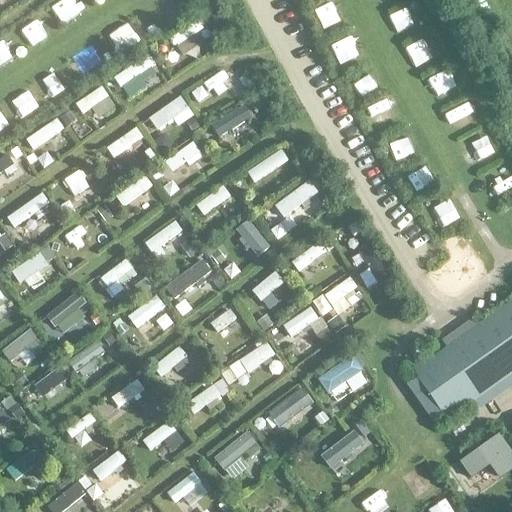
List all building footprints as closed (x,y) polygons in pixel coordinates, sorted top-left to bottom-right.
[(65,18),(79,8),(73,0),(59,0),(55,3),(65,18)] [(316,18),(335,13),(332,1),(313,6),(316,18)] [(404,32),(414,27),(403,5),(393,10),(404,32)] [(37,11),(17,26),(28,41),(48,25),(37,11)] [(171,55),(174,59),(198,44),(192,33),(175,43),(179,50),(171,55)] [(0,42),(0,66),(10,60),(0,42)] [(310,46),(297,56),(315,81),(329,70),(310,46)] [(146,52),(111,71),(117,81),(152,62),(146,52)] [(51,68),(41,74),(49,87),(59,81),(51,68)] [(98,105),(104,116),(116,109),(101,83),(72,100),(81,115),(98,105)] [(374,103),(378,119),(398,114),(394,98),(374,103)] [(0,132),(10,126),(0,109),(0,132)] [(238,131),(230,115),(214,123),(223,139),(238,131)] [(33,150),(64,130),(56,116),(24,136),(33,150)] [(461,153),(482,150),(480,136),(459,139),(461,153)] [(191,139),(147,168),(156,183),(200,153),(191,139)] [(44,171),(54,159),(36,144),(26,156),(44,171)] [(240,166),(253,183),(281,162),(269,145),(240,166)] [(125,166),(137,159),(131,149),(120,155),(125,166)] [(0,181),(18,172),(13,162),(0,168),(0,181)] [(58,179),(72,200),(90,189),(76,167),(58,179)] [(143,172),(116,193),(126,206),(153,186),(143,172)] [(217,180),(190,201),(203,217),(230,196),(217,180)] [(271,203),(281,218),(310,199),(300,184),(271,203)] [(49,229),(62,222),(56,210),(43,216),(49,229)] [(175,256),(166,245),(183,231),(172,218),(144,241),(164,265),(175,256)] [(235,256),(262,234),(250,220),(223,241),(235,256)] [(64,228),(73,255),(91,249),(81,222),(64,228)] [(104,227),(94,234),(102,246),(112,239),(104,227)] [(325,236),(291,263),(299,273),(333,247),(325,236)] [(4,270),(22,288),(47,264),(30,246),(4,270)] [(108,291),(134,268),(123,256),(97,279),(108,291)] [(179,303),(185,298),(194,308),(205,299),(195,288),(212,273),(198,257),(164,286),(179,303)] [(263,305),(287,287),(274,269),(250,287),(263,305)] [(317,288),(332,309),(359,289),(344,269),(317,288)] [(28,282),(33,294),(47,288),(41,276),(28,282)] [(14,295),(24,307),(35,298),(25,286),(14,295)] [(125,317),(137,333),(167,310),(155,294),(125,317)] [(55,323),(77,318),(73,301),(51,307),(55,323)] [(448,420),(511,374),(511,304),(415,374),(448,420)] [(280,327),(293,342),(320,320),(307,305),(280,327)] [(227,307),(208,322),(219,336),(238,321),(227,307)] [(266,314),(255,319),(262,332),(272,327),(266,314)] [(0,355),(9,369),(44,346),(32,328),(0,349),(0,355)] [(248,376),(276,357),(265,341),(237,359),(248,376)] [(74,373),(106,362),(99,344),(68,356),(74,373)] [(202,371),(192,357),(187,360),(179,348),(153,366),(165,383),(179,373),(185,383),(202,371)] [(353,356),(316,374),(331,405),(368,387),(353,356)] [(92,375),(79,381),(85,393),(98,386),(92,375)] [(118,412),(146,395),(138,380),(109,397),(118,412)] [(185,405),(196,418),(222,398),(211,384),(185,405)] [(278,428),(313,405),(302,388),(267,411),(278,428)] [(148,406),(138,414),(148,427),(158,418),(148,406)] [(0,410),(0,436),(13,425),(0,410)] [(66,429),(79,442),(98,424),(85,411),(66,429)] [(141,441),(150,455),(178,436),(168,422),(141,441)] [(125,426),(114,433),(121,444),(132,438),(125,426)] [(333,473),(366,447),(353,429),(319,456),(333,473)] [(213,457),(223,471),(256,448),(245,434),(213,457)] [(457,456),(470,482),(507,464),(494,438),(457,456)] [(142,444),(131,448),(136,463),(148,458),(142,444)] [(110,490),(129,475),(113,454),(94,468),(110,490)] [(16,485),(40,472),(32,457),(8,469),(16,485)] [(165,495),(177,509),(203,487),(192,474),(165,495)] [(77,485),(94,504),(102,496),(85,477),(77,485)] [(47,511),(48,511),(74,511),(88,500),(75,485),(47,511)] [(267,511),(287,500),(279,485),(258,497),(267,511)] [(422,510),(433,501),(424,490),(412,499),(422,510)]
